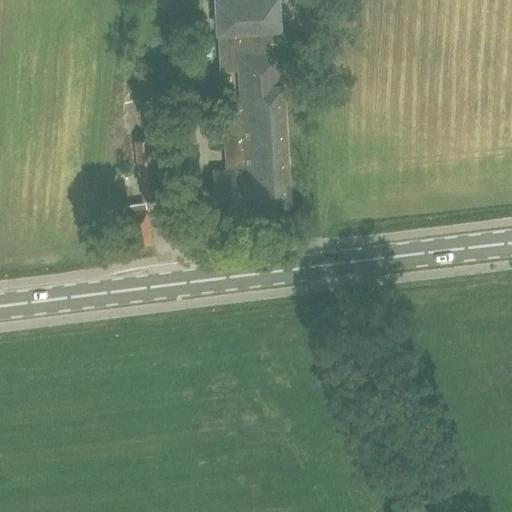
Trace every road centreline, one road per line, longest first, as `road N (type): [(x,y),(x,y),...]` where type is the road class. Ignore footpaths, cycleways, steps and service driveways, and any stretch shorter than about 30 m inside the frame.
road 1 (secondary): [(0,307),(324,267)]
road 2 (unclassified): [(442,511),(324,267)]
road 3 (secondary): [(324,267),(511,246)]
